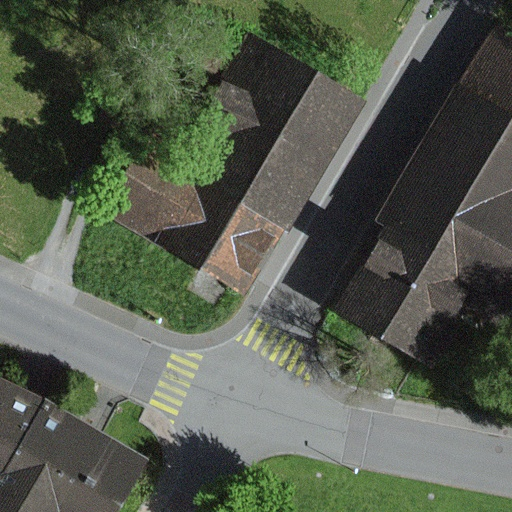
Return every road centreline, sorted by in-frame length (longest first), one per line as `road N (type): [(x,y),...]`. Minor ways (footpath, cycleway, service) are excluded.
road 1 (residential): [(244,416),(474,0)]
road 2 (residential): [(244,416),(511,467)]
road 3 (residential): [(244,416),(0,308)]
